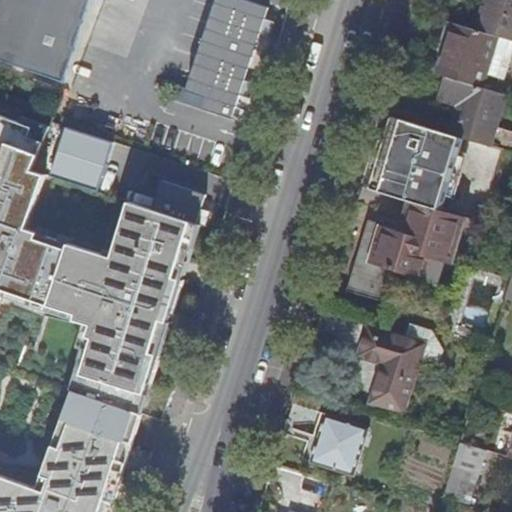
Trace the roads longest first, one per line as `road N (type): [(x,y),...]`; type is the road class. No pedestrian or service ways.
road 1 (secondary): [(354,0),(232,395)]
road 2 (secondary): [(232,395),(178,511)]
